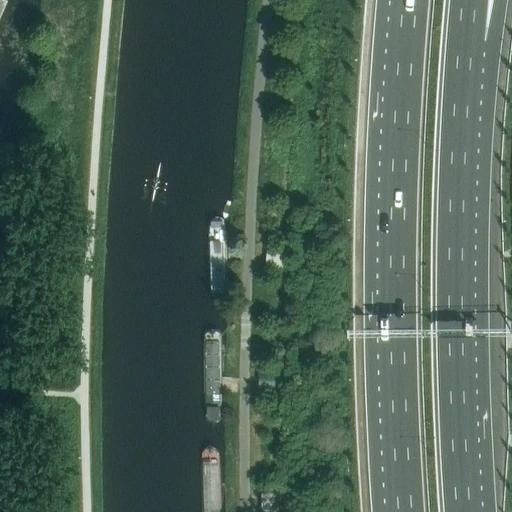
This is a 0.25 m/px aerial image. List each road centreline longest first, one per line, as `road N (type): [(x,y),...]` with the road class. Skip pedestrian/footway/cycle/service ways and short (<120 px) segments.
road 1 (trunk): [(416,0),(397,262),(400,511)]
road 2 (trunk): [(467,511),(455,257),(468,0)]
